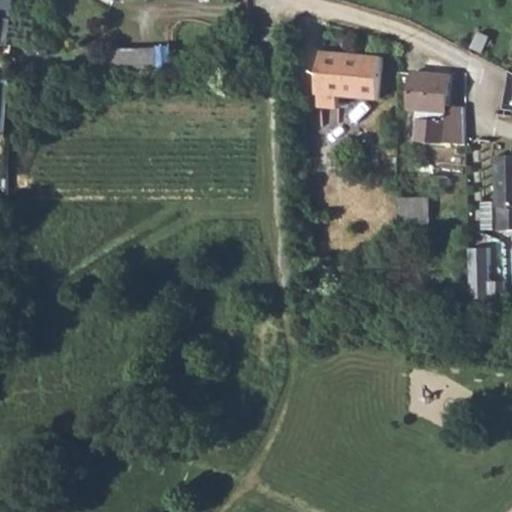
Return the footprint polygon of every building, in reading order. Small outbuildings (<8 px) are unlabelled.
[(0,0),(0,39),(14,41),(18,0),(0,0)] [(158,46),(112,47),(113,73),(159,72),(158,46)] [(325,51),(321,93),(324,93),(323,106),(341,108),(342,95),(381,99),(386,57),(325,51)] [(511,72),(508,70),(502,109),(511,110),(511,72)] [(470,145),(468,108),(451,107),(453,75),(417,73),(414,109),(425,110),(422,142),(447,144),(448,143),(470,145)] [(511,156),(501,157),(504,229),(511,229),(511,156)] [(426,197),(401,197),(401,228),(414,228),(415,216),(425,216),(426,197)] [(495,245),(474,245),(473,293),(506,294),(507,279),(494,279),(495,245)]
